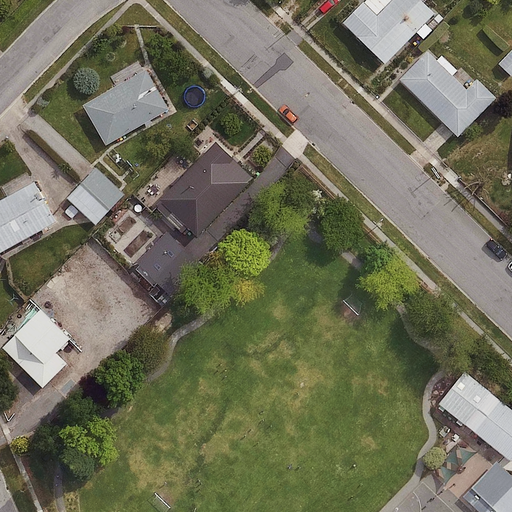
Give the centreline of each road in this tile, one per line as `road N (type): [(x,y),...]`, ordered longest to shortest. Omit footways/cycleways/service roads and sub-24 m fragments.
road 1 (residential): [(207,0),(511,296)]
road 2 (residential): [(94,0),(0,86)]
